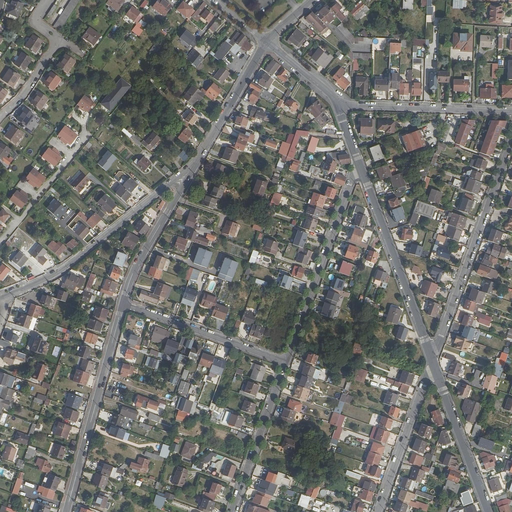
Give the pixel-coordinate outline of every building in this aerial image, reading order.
[(71,0),(53,27),(59,31),(79,0),(71,0)] [(124,0),(123,0),(108,0),(107,2),(117,9),(124,0)] [(170,5),(159,0),(157,0),(154,7),(165,14),(170,5)] [(404,0),(401,0),(402,11),(412,12),(412,10),(404,9),(404,0)] [(412,0),(404,0),(404,9),(412,10),(412,0)] [(426,15),(433,15),(433,7),(431,7),(431,0),(420,0),(420,6),(426,7),(426,15)] [(452,0),(452,8),(466,9),(466,0),(452,0)] [(17,18),(23,5),(13,1),(11,5),(12,6),(8,14),(17,18)] [(176,9),(186,16),(192,8),(183,1),(176,9)] [(195,11),(191,16),(196,21),(200,16),(208,22),(213,16),(203,7),(205,4),(203,1),(195,11)] [(54,4),(46,15),(49,17),(57,6),(54,4)] [(330,7),(329,8),(336,17),(341,23),(345,19),(339,12),(342,9),(338,4),(332,9),(330,7)] [(362,4),(351,14),(358,21),(370,11),(366,7),(365,8),(362,4)] [(141,17),(138,15),(141,11),(130,6),(124,17),(138,23),(141,17)] [(327,6),(316,16),(319,19),(325,26),(336,17),(329,8),(327,6)] [(502,7),(491,6),(490,24),(502,24),(502,19),(504,17),(504,13),(503,12),(502,12),(502,7)] [(192,8),(186,16),(189,19),(191,16),(195,11),(192,8)] [(325,26),(319,19),(318,21),(311,14),(306,19),(307,21),(306,22),(310,25),(311,24),(321,34),(327,28),(325,26)] [(355,38),(342,23),(337,28),(352,45),(355,44),(355,43),(355,38)] [(139,27),(140,26),(137,24),(131,31),(138,36),(142,30),(139,27)] [(313,33),(302,24),(299,27),(311,36),(313,33)] [(100,34),(90,27),(83,37),(93,44),(100,34)] [(161,28),(158,31),(164,36),(166,34),(161,28)] [(327,28),(321,34),(323,36),(329,30),(327,28)] [(365,38),(369,35),(364,29),(360,32),(365,38)] [(192,49),(199,40),(185,30),(178,39),(192,49)] [(245,38),(238,31),(228,43),(226,40),(216,52),(219,54),(216,58),(220,61),(230,49),(234,52),(238,47),(239,48),(241,46),(244,49),(245,47),(248,50),(252,46),(244,39),(245,38)] [(297,31),(289,41),(292,44),(299,49),(306,39),(297,31)] [(42,41),(33,35),(26,45),(35,52),(42,41)] [(471,52),(472,36),(455,35),(454,49),(462,49),(462,51),(471,52)] [(481,36),(480,47),(493,47),(493,36),(481,36)] [(154,55),(160,47),(155,43),(149,51),(154,55)] [(401,45),(391,44),(390,53),(396,53),(396,52),(401,52),(401,45)] [(195,51),(188,59),(196,65),(202,57),(195,51)] [(319,51),(312,59),(325,69),(333,59),(329,56),(328,58),(319,51)] [(354,56),(354,55),(351,51),(346,58),(354,65),(354,61),(354,56)] [(32,59),(22,52),(14,63),(24,70),(32,59)] [(66,54),(58,65),(67,72),(75,61),(66,54)] [(422,59),(413,59),(413,67),(422,68),(422,59)] [(277,73),(282,68),(272,60),(264,70),(267,72),(269,73),(273,68),(274,69),(274,70),(277,73)] [(230,73),(221,66),(213,76),(221,83),(230,73)] [(345,90),(350,83),(342,77),(346,72),(341,68),(334,79),(338,82),(337,84),(345,90)] [(20,76),(9,69),(2,79),(13,86),(20,76)] [(286,72),(282,69),(276,76),(283,82),(287,77),(283,75),(286,72)] [(429,90),(437,91),(438,83),(438,73),(438,70),(434,70),(434,77),(432,77),(432,82),(430,82),(429,90)] [(51,72),(43,83),(52,90),(60,79),(51,72)] [(268,77),(269,76),(264,73),(257,84),(263,87),(266,81),(267,82),(269,78),(268,77)] [(438,73),(438,83),(450,84),(450,73),(438,73)] [(389,81),(389,89),(400,89),(400,85),(400,76),(389,75),(389,81)] [(454,88),(454,91),(461,91),(461,95),(464,95),(464,91),(469,92),(470,92),(470,81),(469,81),(469,77),(465,77),(465,81),(455,81),(455,88),(454,88)] [(368,78),(357,78),(356,87),(360,87),(360,96),(368,96),(368,78)] [(112,91),(101,104),(110,111),(127,89),(124,87),(127,83),(121,79),(114,88),(116,90),(114,93),(112,91)] [(376,91),(389,91),(389,89),(389,81),(376,81),(376,91)] [(263,91),(263,90),(251,82),(248,86),(254,90),(258,92),(259,89),(263,91)] [(213,83),(204,93),(205,94),(213,100),(221,89),(213,83)] [(421,85),(413,84),(412,95),(421,95),(421,85)] [(200,100),(205,94),(204,93),(194,85),(183,98),(192,105),(197,98),(200,100)] [(409,85),(400,85),(400,89),(401,89),(400,95),(409,96),(409,85)] [(482,90),(481,99),(496,99),(497,90),(494,90),(494,86),(487,86),(487,90),(482,90)] [(258,92),(254,90),(248,99),(254,103),(255,102),(256,103),(258,100),(256,99),(258,95),(256,95),(257,93),(258,92)] [(38,92),(31,102),(40,109),(48,99),(38,92)] [(94,103),(84,96),(77,105),(87,113),(94,103)] [(299,106),(288,99),(285,105),(292,109),(291,110),(294,112),(295,111),(296,111),(299,106)] [(323,112),(325,110),(316,101),(307,109),(316,118),(323,112)] [(25,108),(17,119),(27,125),(34,115),(25,108)] [(252,108),(248,116),(260,121),(263,112),(252,108)] [(330,121),(323,112),(316,118),(315,119),(322,128),(330,121)] [(192,113),(186,121),(192,125),(198,117),(192,113)] [(248,116),(240,113),(239,116),(238,116),(235,124),(244,128),(248,116)] [(473,116),(455,116),(451,127),(452,127),(451,131),(456,132),(456,131),(461,133),(465,124),(473,127),(473,116)] [(372,120),(371,120),(358,119),(358,124),(360,124),(361,135),(369,135),(372,135),(372,120)] [(492,156),(501,128),(505,128),(506,125),(506,121),(490,120),(490,122),(480,153),(480,154),(482,154),(488,156),(492,156)] [(378,121),(378,125),(390,133),(394,133),(394,122),(378,121)] [(66,124),(59,133),(62,135),(60,138),(67,143),(69,140),(72,143),(79,134),(66,124)] [(13,126),(6,136),(16,143),(23,133),(13,126)] [(178,137),(185,142),(192,133),(185,128),(183,131),(181,130),(180,131),(181,133),(178,137)] [(142,143),(149,150),(152,146),(160,137),(153,131),(145,140),(144,140),(142,143)] [(403,138),(408,153),(426,147),(420,131),(403,138)] [(239,134),(237,139),(245,142),(248,134),(245,132),(244,135),(239,134)] [(294,148),(298,137),(294,136),(291,144),(290,147),(294,149),(294,148)] [(443,136),(441,141),(453,145),(455,141),(443,136)] [(460,136),(457,144),(475,149),(477,142),(460,136)] [(154,148),(162,139),(160,137),(152,146),(154,148)] [(245,142),(237,139),(234,148),(242,151),(245,142)] [(265,139),(264,146),(275,148),(277,141),(265,139)] [(444,152),(446,145),(439,142),(435,154),(440,156),(441,151),(444,152)] [(2,143),(0,146),(0,158),(4,161),(12,150),(2,143)] [(285,145),(282,154),(287,156),(290,147),(291,144),(288,143),(287,146),(285,145)] [(316,146),(309,143),(307,151),(313,153),(316,146)] [(49,146),(42,155),(55,165),(62,156),(59,154),(61,151),(54,146),(52,149),(49,146)] [(382,158),(378,146),(368,149),(373,162),(382,158)] [(295,149),(294,148),(294,149),(290,147),(287,156),(291,158),(295,149)] [(238,152),(226,148),(222,159),(234,164),(238,152)] [(186,152),(183,149),(178,155),(181,158),(186,152)] [(96,164),(105,171),(117,158),(107,150),(96,164)] [(333,159),(338,162),(341,162),(341,164),(349,163),(348,155),(339,156),(338,153),(331,153),(332,159),(333,159)] [(137,158),(134,161),(144,171),(150,164),(148,162),(149,161),(144,156),(139,161),(137,158)] [(287,156),(286,159),(294,162),(291,170),(295,171),(298,163),(300,164),(301,161),(291,158),(287,156)] [(332,161),(333,159),(332,159),(328,158),(323,169),(333,173),(337,163),(332,161)] [(474,168),(470,180),(471,180),(479,183),(482,175),(483,171),(484,172),(487,163),(479,159),(476,168),(474,168)] [(225,167),(217,164),(215,170),(223,173),(225,167)] [(376,169),(381,181),(391,177),(387,165),(376,169)] [(437,181),(440,171),(434,167),(430,166),(426,177),(430,178),(437,181)] [(30,178),(28,181),(34,186),(37,183),(40,185),(46,177),(33,167),(27,175),(30,178)] [(79,192),(90,180),(82,173),(71,185),(79,192)] [(401,173),(393,176),(397,186),(400,185),(405,183),(401,173)] [(132,174),(130,177),(137,184),(140,181),(132,174)] [(334,183),(343,186),(346,178),(336,174),(336,175),(334,174),(333,175),(335,176),(336,176),(334,183)] [(137,184),(130,177),(123,185),(131,192),(138,184),(137,184)] [(267,182),(257,178),(252,193),(261,197),(267,182)] [(479,183),(471,180),(467,191),(469,193),(478,196),(482,184),(479,183)] [(457,188),(466,191),(454,181),(453,183),(452,186),(457,188)] [(224,187),(214,183),(210,195),(217,197),(220,199),(224,187)] [(325,197),(333,199),(336,190),(328,187),(324,196),(325,197)] [(16,189),(10,199),(22,207),(29,198),(26,196),(28,193),(21,189),(19,191),(16,189)] [(50,189),(37,204),(40,207),(49,196),(51,197),(52,195),(51,194),(53,192),(50,189)] [(126,193),(123,189),(120,193),(118,191),(116,193),(117,194),(116,195),(117,196),(117,197),(120,201),(122,199),(122,198),(126,193)] [(441,193),(431,190),(428,200),(438,204),(441,193)] [(310,205),(321,209),(325,197),(324,196),(314,193),(310,205)] [(396,193),(387,197),(392,210),(401,207),(396,193)] [(116,205),(105,194),(98,202),(109,213),(116,205)] [(210,195),(207,194),(204,202),(202,202),(201,205),(213,209),(217,197),(210,195)] [(466,194),(459,210),(468,214),(474,197),(466,194)] [(272,196),(270,202),(278,205),(280,199),(272,196)] [(58,220),(67,210),(55,199),(46,208),(58,220)] [(427,217),(431,205),(417,200),(413,212),(419,214),(427,217)] [(158,214),(164,203),(161,201),(160,202),(154,212),(158,214)] [(359,214),(354,225),(364,229),(368,217),(364,216),(367,209),(357,205),(354,212),(359,214)] [(391,210),(395,222),(404,219),(400,207),(391,210)] [(11,215),(5,210),(0,215),(0,229),(3,225),(0,222),(0,220),(1,219),(5,222),(11,215)] [(413,212),(409,224),(414,226),(419,214),(413,212)] [(197,216),(190,213),(185,225),(193,228),(197,216)] [(462,230),(467,218),(453,213),(449,225),(462,230)] [(102,218),(98,214),(96,216),(94,214),(89,220),(85,216),(82,218),(93,228),(102,218)] [(317,225),(319,221),(307,217),(303,228),(313,232),(316,225),(317,225)] [(149,228),(140,221),(134,229),(141,234),(142,233),(145,234),(149,228)] [(237,229),(238,225),(227,221),(223,233),(233,237),(236,228),(237,229)] [(83,224),(72,236),(79,242),(90,231),(83,224)] [(458,242),(462,230),(449,225),(446,224),(444,229),(445,230),(445,232),(447,232),(445,237),(446,237),(458,242)] [(360,245),(367,248),(368,245),(361,242),(364,232),(355,228),(351,240),(349,239),(348,241),(360,245)] [(492,228),(488,240),(498,244),(502,232),(492,228)] [(303,242),(304,239),(306,233),(296,229),(293,238),(303,242)] [(412,230),(408,229),(407,230),(403,229),(402,233),(401,233),(400,239),(401,239),(401,240),(406,240),(406,239),(411,240),(413,232),(412,232),(412,230)] [(189,231),(185,239),(188,240),(191,241),(195,243),(198,234),(189,231)] [(138,239),(128,233),(125,238),(122,243),(132,249),(138,239)] [(185,239),(179,237),(175,247),(184,250),(185,247),(188,240),(185,239)] [(301,248),(302,243),(303,242),(293,238),(291,244),(301,248)] [(84,246),(79,242),(78,243),(73,239),(67,244),(72,249),(77,244),(81,248),(84,246)] [(278,243),(268,240),(264,251),(274,255),(278,243)] [(66,247),(59,241),(52,249),(59,255),(66,247)] [(48,251),(39,244),(31,255),(43,265),(47,261),(43,257),(48,251)] [(411,244),(408,253),(419,257),(422,247),(411,244)] [(354,260),(358,248),(349,245),(346,253),(345,252),(344,256),(345,256),(354,260)] [(495,245),(491,254),(501,258),(504,248),(495,245)] [(447,258),(450,251),(440,247),(437,255),(447,258)] [(212,254),(199,249),(194,265),(207,269),(212,254)] [(296,262),(306,265),(309,257),(310,257),(312,252),(303,249),(300,254),(299,254),(296,262)] [(29,258),(21,251),(13,261),(21,268),(29,258)] [(378,254),(370,251),(367,260),(375,263),(378,254)] [(113,264),(123,267),(127,255),(118,252),(113,264)] [(491,262),(493,257),(485,254),(482,262),(491,266),(492,262),(491,262)] [(166,259),(158,256),(154,268),(161,270),(162,271),(166,259)] [(238,263),(225,258),(220,273),(233,278),(238,263)] [(353,265),(343,261),(339,272),(348,276),(353,265)] [(10,270),(3,264),(0,267),(0,279),(2,281),(2,280),(10,271),(10,270)] [(490,269),(480,265),(478,273),(487,277),(490,269)] [(411,272),(422,276),(419,268),(414,266),(411,272)] [(119,280),(122,270),(114,267),(111,277),(119,280)] [(154,268),(151,267),(148,276),(158,280),(161,270),(154,268)] [(302,279),(305,270),(295,267),(292,275),(302,279)] [(443,271),(439,270),(435,269),(433,268),(430,274),(432,275),(436,276),(435,278),(434,281),(439,283),(441,276),(442,277),(444,273),(442,273),(443,271)] [(195,283),(200,271),(193,269),(189,280),(195,283)] [(388,274),(378,270),(375,279),(384,282),(388,283),(390,276),(387,275),(388,274)] [(12,272),(10,271),(2,280),(4,282),(12,272)] [(280,287),(289,290),(293,278),(287,276),(281,274),(280,273),(275,285),(280,287)] [(91,289),(96,275),(91,274),(86,287),(89,288),(91,289)] [(62,284),(61,288),(72,292),(75,286),(80,288),(81,284),(77,282),(78,279),(69,275),(64,285),(62,284)] [(490,281),(481,278),(477,290),(485,292),(487,293),(490,284),(489,283),(490,281)] [(113,297),(119,283),(108,279),(104,290),(102,289),(101,292),(113,297)] [(340,294),(349,297),(350,294),(341,291),(344,282),(337,279),(332,291),(340,294)] [(433,299),(438,286),(435,285),(425,281),(423,286),(422,289),(420,294),(433,299)] [(169,286),(159,283),(154,294),(159,296),(165,298),(169,286)] [(165,298),(169,300),(174,288),(169,286),(165,298)] [(89,288),(86,287),(83,296),(82,300),(90,303),(92,295),(90,294),(91,292),(88,292),(89,288)] [(186,287),(184,292),(183,297),(194,302),(198,291),(186,287)] [(481,304),(485,292),(477,290),(472,288),(471,293),(472,293),(471,296),(470,295),(470,296),(469,300),(475,302),(481,304)] [(154,294),(141,290),(139,297),(157,303),(159,296),(154,294)] [(336,305),(340,294),(332,291),(329,290),(324,301),(336,305)] [(58,300),(66,303),(69,295),(61,292),(58,300)] [(214,309),(215,304),(217,298),(204,294),(200,304),(214,309)] [(52,298),(44,295),(41,304),(49,307),(52,298)] [(469,300),(467,299),(464,308),(472,311),(475,304),(475,302),(469,300)] [(380,306),(365,300),(364,303),(379,308),(380,306)] [(336,305),(324,301),(320,314),(332,318),(336,306),(336,305)] [(440,305),(429,301),(426,310),(429,312),(427,315),(435,318),(440,305)] [(28,316),(37,319),(38,319),(42,308),(33,304),(28,316)] [(214,309),(211,315),(224,320),(228,309),(215,304),(214,309)] [(105,320),(108,310),(97,306),(93,316),(92,316),(91,319),(104,323),(105,320)] [(387,322),(396,325),(400,315),(401,311),(401,310),(392,307),(387,322)] [(243,318),(242,320),(253,324),(257,314),(245,310),(243,318)] [(18,321),(16,325),(29,329),(30,325),(34,326),(37,319),(28,316),(22,313),(20,319),(19,321),(18,321)] [(463,315),(460,323),(471,327),(473,319),(463,315)] [(489,326),(491,321),(484,319),(480,317),(479,322),(489,326)] [(101,333),(104,323),(91,319),(90,319),(87,328),(101,333)] [(253,325),(249,335),(261,339),(265,329),(253,325)] [(470,329),(462,326),(459,335),(467,338),(470,329)] [(152,337),(167,342),(168,339),(171,332),(156,327),(155,329),(154,331),(152,337)] [(18,336),(8,333),(5,340),(16,344),(18,336)] [(94,349),(99,336),(89,333),(85,345),(90,347),(94,349)] [(138,337),(132,335),(129,346),(139,349),(142,338),(138,337)] [(182,336),(180,343),(175,357),(174,360),(185,365),(188,359),(192,348),(193,340),(182,336)] [(456,343),(454,348),(465,352),(467,348),(471,349),(473,341),(458,336),(456,341),(455,340),(454,343),(456,343)] [(1,339),(0,341),(0,345),(9,349),(10,349),(12,344),(1,339)] [(42,354),(47,342),(36,339),(32,350),(42,354)] [(180,343),(168,339),(167,342),(163,352),(175,357),(180,343)] [(83,358),(85,359),(90,347),(85,345),(79,343),(75,355),(83,358)] [(352,351),(362,355),(363,352),(360,351),(362,346),(355,344),(352,351)] [(192,348),(188,359),(196,362),(202,347),(197,346),(196,349),(192,348)] [(23,361),(25,355),(21,353),(10,349),(9,349),(4,361),(7,363),(7,364),(10,365),(11,364),(13,364),(15,358),(23,361)] [(138,357),(139,353),(128,350),(126,358),(133,359),(133,358),(135,358),(135,356),(138,357)] [(149,357),(160,360),(162,352),(151,350),(149,357)] [(504,366),(508,354),(503,352),(498,364),(499,364),(504,366)] [(211,356),(203,353),(199,364),(211,368),(214,359),(215,358),(215,357),(211,355),(211,356)] [(309,353),(306,362),(315,365),(318,356),(309,353)] [(452,360),(456,362),(458,357),(445,353),(444,357),(452,360)] [(147,366),(157,370),(160,361),(150,357),(147,366)] [(90,374),(91,374),(92,370),(95,362),(85,359),(83,358),(79,370),(90,374)] [(221,376),(227,362),(215,358),(214,359),(222,362),(218,374),(210,371),(210,373),(221,376)] [(214,359),(211,368),(210,371),(218,374),(222,362),(214,359)] [(452,360),(448,373),(457,376),(462,364),(456,362),(452,360)] [(41,382),(47,367),(38,363),(33,379),(41,382)] [(134,371),(135,367),(124,364),(121,375),(128,377),(129,371),(131,372),(132,371),(134,371)] [(251,379),(261,382),(267,367),(257,364),(251,379)] [(497,377),(500,378),(504,366),(499,364),(496,370),(494,369),(493,375),(497,377)] [(305,365),(303,373),(303,374),(313,377),(317,379),(320,370),(305,365)] [(358,367),(353,378),(360,381),(364,369),(358,367)] [(184,369),(181,378),(185,380),(189,371),(184,369)] [(86,386),(90,374),(79,370),(78,370),(74,382),(86,386)] [(410,386),(415,374),(404,370),(400,382),(403,383),(409,386),(410,386)] [(0,385),(4,387),(6,387),(10,376),(0,371),(0,385)] [(177,385),(180,375),(172,372),(169,382),(177,385)] [(493,390),(497,377),(493,375),(488,373),(483,386),(493,390)] [(300,381),(299,385),(309,389),(313,377),(303,374),(301,381),(300,381)] [(406,394),(409,386),(403,383),(400,382),(395,380),(388,378),(387,381),(393,383),(394,383),(393,385),(400,388),(399,391),(406,394)] [(185,393),(186,393),(189,384),(183,382),(179,391),(185,393)] [(244,395),(254,398),(259,385),(248,382),(244,395)] [(459,390),(457,395),(468,399),(472,387),(462,383),(461,386),(460,386),(459,390)] [(298,385),(293,397),(305,401),(309,389),(299,385),(298,385)] [(4,387),(0,398),(5,400),(10,402),(14,390),(6,387),(4,387)] [(394,406),(396,401),(398,395),(389,391),(384,403),(392,406),(394,406)] [(79,410),(83,398),(71,394),(67,405),(79,410)] [(144,397),(138,394),(136,398),(139,398),(136,405),(141,406),(144,397)] [(257,404),(246,400),(242,410),(253,414),(257,404)] [(288,408),(296,411),(300,412),(303,404),(291,400),(288,408)] [(482,405),(474,401),(469,415),(477,418),(482,405)] [(124,406),(120,415),(125,417),(136,421),(139,412),(124,406)] [(397,417),(400,408),(394,406),(392,406),(389,414),(397,417)] [(284,407),(280,419),(295,424),(296,421),(293,420),(296,411),(288,408),(284,407)] [(444,422),(439,408),(431,411),(437,424),(444,422)] [(80,418),(81,414),(68,409),(64,418),(76,422),(78,418),(80,418)] [(180,410),(177,418),(185,421),(188,413),(183,411),(180,410)] [(213,410),(209,421),(214,422),(218,412),(213,410)] [(241,429),(245,417),(225,410),(221,422),(241,429)] [(332,437),(338,439),(346,416),(333,412),(329,424),(336,426),(332,437)] [(115,413),(111,425),(113,426),(115,426),(121,429),(125,417),(120,415),(115,413)] [(160,421),(162,416),(151,413),(149,417),(160,421)] [(391,424),(393,419),(383,416),(380,424),(389,428),(391,424)] [(71,431),(73,427),(57,421),(56,425),(58,426),(55,435),(67,439),(69,434),(68,433),(69,430),(70,430),(71,431)] [(430,437),(433,427),(423,423),(419,434),(430,437)] [(473,434),(479,437),(480,436),(480,435),(483,426),(477,423),(473,434)] [(123,439),(127,430),(121,429),(115,426),(114,430),(112,429),(110,435),(123,439)] [(389,436),(390,431),(380,428),(375,439),(387,444),(390,436),(389,436)] [(452,441),(448,432),(447,429),(442,430),(439,440),(441,441),(443,445),(452,441)] [(28,441),(30,437),(22,434),(19,442),(24,444),(26,441),(28,441)] [(286,437),(285,442),(283,446),(281,445),(280,448),(291,452),(291,450),(296,451),(300,442),(286,437)] [(423,453),(428,441),(417,438),(414,449),(423,453)] [(477,446),(491,452),(495,443),(480,438),(477,446)] [(197,446),(187,442),(182,455),(183,456),(182,459),(191,462),(197,446)] [(371,451),(382,455),(385,447),(374,443),(371,451)] [(53,456),(63,459),(65,455),(64,454),(64,452),(66,447),(57,444),(53,456)] [(163,458),(167,459),(171,446),(162,444),(160,453),(154,452),(153,453),(145,451),(144,456),(162,461),(163,458)] [(17,450),(8,446),(4,458),(13,462),(17,450)] [(34,458),(37,450),(29,447),(29,449),(26,458),(31,460),(33,457),(34,458)] [(426,457),(431,459),(433,455),(435,449),(433,448),(431,454),(427,452),(426,457)] [(378,467),(382,455),(371,451),(366,463),(369,464),(378,467)] [(488,453),(483,451),(480,452),(487,470),(497,467),(494,461),(490,462),(487,456),(489,456),(488,453)] [(447,453),(443,464),(452,467),(458,469),(459,465),(455,463),(457,457),(447,453)] [(417,464),(420,456),(413,454),(410,462),(417,464)] [(200,459),(198,466),(193,464),(192,468),(202,471),(204,462),(209,464),(211,457),(205,455),(204,460),(200,459)] [(47,472),(50,473),(52,466),(49,464),(49,462),(39,458),(37,462),(38,462),(37,464),(41,466),(39,469),(47,472)] [(140,465),(138,464),(133,462),(131,467),(146,473),(150,461),(143,458),(140,465)] [(237,466),(229,463),(224,474),(233,477),(237,466)] [(111,476),(114,467),(105,464),(102,473),(111,476)] [(379,477),(382,469),(378,467),(369,464),(366,472),(379,477)] [(173,484),(182,487),(184,480),(186,480),(188,474),(187,473),(188,469),(179,466),(178,470),(177,470),(173,484)] [(423,470),(413,466),(408,478),(412,479),(419,482),(423,470)] [(459,482),(462,471),(458,469),(452,467),(449,478),(459,482)] [(270,477),(269,481),(273,483),(280,485),(281,482),(275,480),(277,473),(267,469),(264,475),(270,477)] [(360,479),(362,475),(348,470),(347,474),(360,479)] [(45,488),(50,474),(50,473),(47,472),(42,486),(43,487),(45,488)] [(104,489),(108,477),(97,473),(93,485),(104,489)] [(56,491),(61,478),(50,474),(45,488),(54,491),(55,491),(56,491)] [(408,478),(405,477),(402,485),(409,487),(412,479),(408,478)] [(494,492),(499,490),(502,489),(498,477),(490,480),(494,492)] [(17,484),(13,493),(18,495),(24,480),(19,478),(17,484)] [(365,489),(374,492),(377,483),(366,479),(363,488),(365,489)] [(219,494),(224,483),(215,480),(210,494),(207,493),(205,498),(215,502),(218,494),(219,494)] [(272,485),(263,481),(261,486),(268,489),(271,490),(270,492),(270,494),(276,497),(280,485),(273,483),(272,485)] [(458,496),(462,484),(456,482),(451,493),(458,496)] [(54,491),(45,488),(43,487),(41,492),(44,493),(43,496),(51,499),(54,491)] [(371,500),(374,492),(365,489),(362,497),(371,500)] [(408,491),(402,489),(399,497),(405,500),(405,499),(408,491)] [(432,501),(434,496),(416,490),(415,494),(432,501)] [(253,502),(266,507),(269,498),(270,499),(271,495),(259,491),(258,494),(256,494),(253,502)] [(464,507),(474,503),(470,491),(462,494),(464,498),(461,499),(464,507)] [(107,502),(110,495),(101,492),(99,498),(97,498),(96,501),(98,502),(96,506),(109,510),(111,504),(107,502)] [(156,495),(152,506),(161,509),(165,498),(156,495)] [(511,499),(507,497),(497,501),(501,511),(511,511),(509,504),(510,503),(511,499)] [(212,511),(216,502),(215,502),(205,498),(202,507),(211,511),(212,511)] [(356,500),(352,510),(358,511),(363,511),(364,511),(363,511),(365,503),(356,500)] [(403,503),(397,501),(394,509),(403,511),(405,511),(408,504),(403,503)] [(49,511),(51,507),(41,503),(37,511),(49,511)] [(477,511),(475,503),(459,509),(460,511),(467,509),(468,511),(477,511)]
